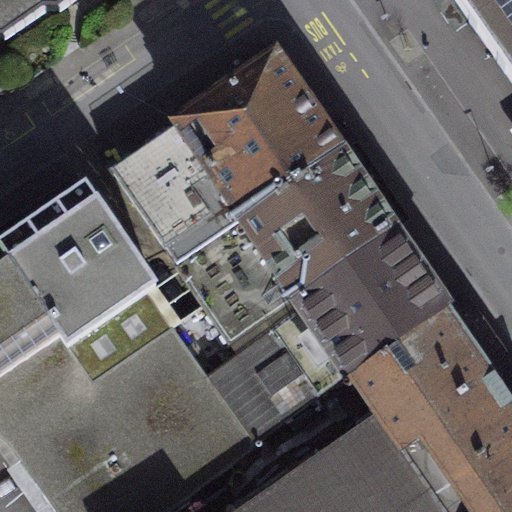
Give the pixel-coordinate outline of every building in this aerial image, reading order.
[(0,0),(0,39),(3,40),(44,11),(58,12),(75,0),(0,0)] [(511,0),(460,0),(511,77),(511,0)] [(176,265),(340,154),(328,137),(305,104),(274,58),(110,171),(176,265)] [(340,154),(176,265),(230,345),(293,301),(393,231),(340,154)] [(83,186),(0,244),(0,251),(60,336),(92,386),(170,329),(146,293),(154,286),(83,186)] [(393,231),(293,301),(300,309),(206,379),(255,448),(348,377),(446,308),(393,231)] [(60,336),(0,251),(0,436),(1,437),(55,511),(167,511),(255,448),(206,379),(170,329),(92,386),(60,336)] [(511,511),(511,403),(446,308),(348,377),(376,419),(242,511),(511,511)]
